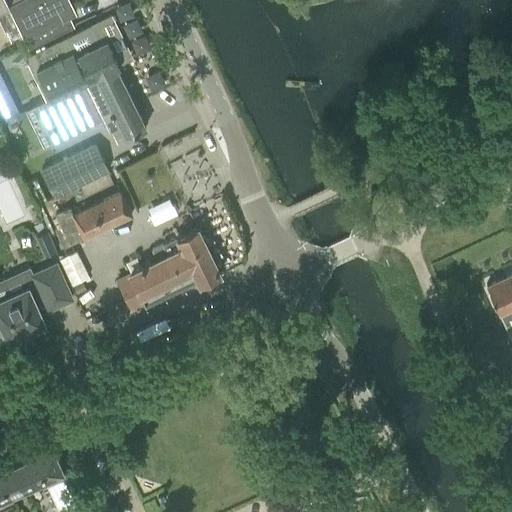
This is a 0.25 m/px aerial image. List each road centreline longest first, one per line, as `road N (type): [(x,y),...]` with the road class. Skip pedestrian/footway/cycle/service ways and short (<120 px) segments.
road 1 (tertiary): [(290,276),(246,185),(238,144),(167,0)]
road 2 (track): [(511,475),(401,225)]
road 3 (tertiary): [(290,276),(511,166)]
road 4 (tertiary): [(72,372),(290,276)]
road 5 (tertiary): [(397,468),(290,276)]
road 6 (residential): [(72,372),(132,511)]
